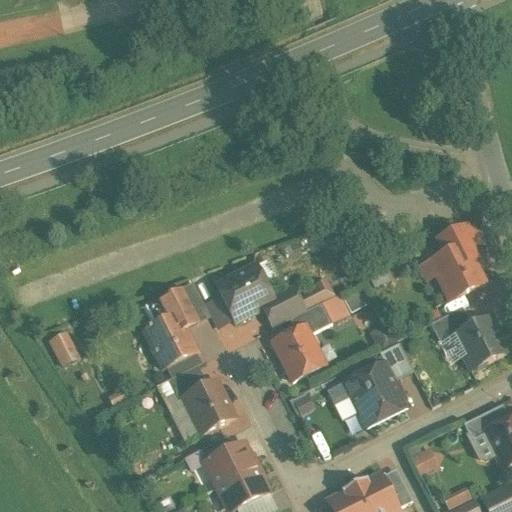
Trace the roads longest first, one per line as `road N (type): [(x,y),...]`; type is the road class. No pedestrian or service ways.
road 1 (secondary): [(0,174),(442,0)]
road 2 (residential): [(511,383),(310,486),(243,360)]
road 3 (residential): [(443,0),(511,243)]
